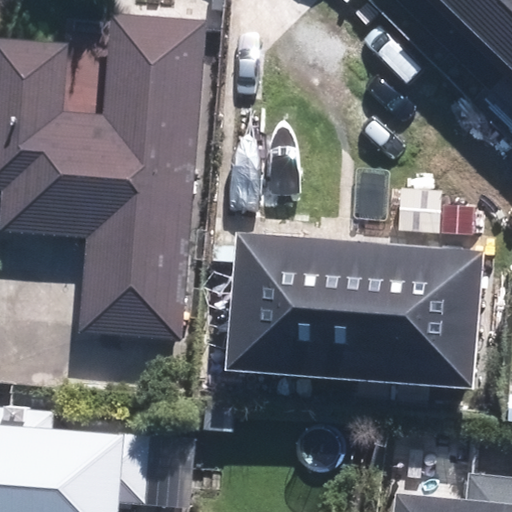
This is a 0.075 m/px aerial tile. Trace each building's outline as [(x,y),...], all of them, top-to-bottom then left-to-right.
[(511,0),(431,0),(511,76),(511,0)] [(184,342),(201,25),(202,19),(106,14),(101,118),(61,116),(65,45),(0,40),(0,232),(81,237),(76,336),(184,342)] [(224,375),(471,388),(478,252),(231,240),(224,375)] [(0,511),(147,511),(153,433),(58,427),(59,409),(0,405),(0,511)] [(511,511),(511,478),(480,476),(478,502),(389,496),(387,511),(511,511)]
